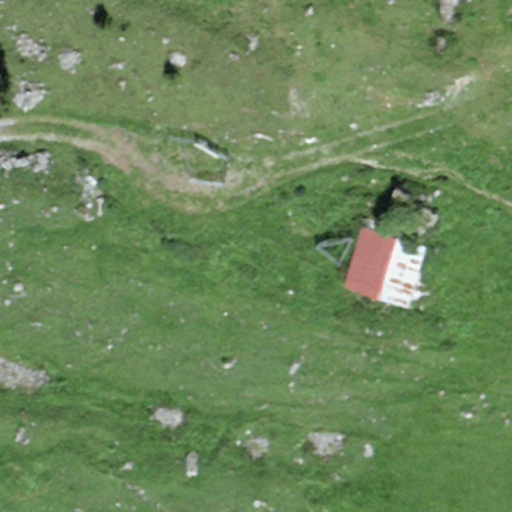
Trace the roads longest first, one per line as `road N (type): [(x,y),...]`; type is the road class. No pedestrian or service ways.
road 1 (track): [(333,155),(244,176),(72,130),(0,131)]
road 2 (track): [(333,155),(511,91)]
